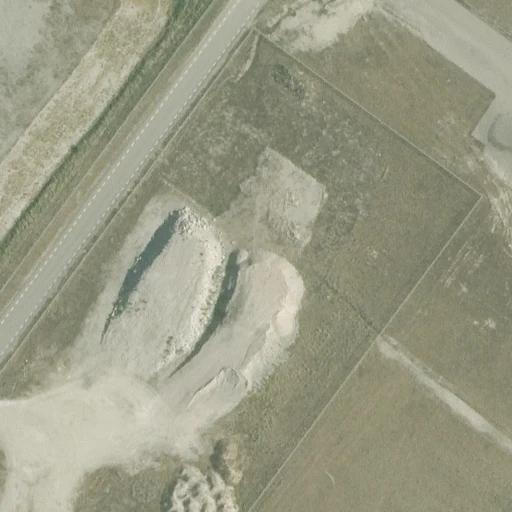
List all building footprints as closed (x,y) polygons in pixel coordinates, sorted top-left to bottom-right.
[(280,117),(294,125),(306,105),(293,96),(280,117)] [(241,229),(268,250),(283,232),(256,211),(241,229)] [(296,272),(310,250),(299,243),(285,265),(296,272)] [(472,282),(470,287),(463,285),(456,305),(480,313),(488,288),(472,282)] [(472,374),(490,347),(479,340),(460,366),(472,374)] [(511,414),(483,395),(448,448),(493,478),(503,463),(497,459),(511,435),(511,414)] [(303,479),(291,491),(306,506),(318,495),(303,479)] [(266,511),(248,499),(239,511),(266,511)]
